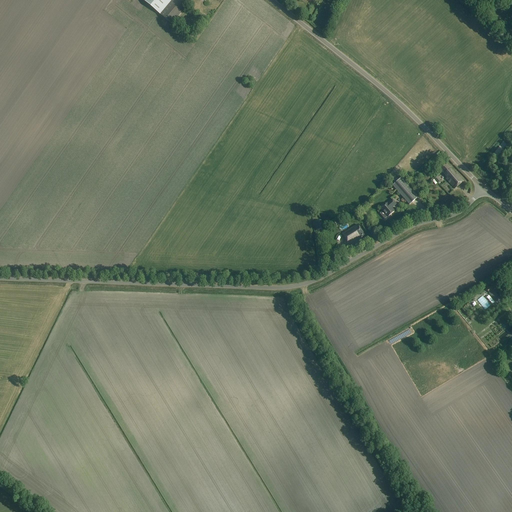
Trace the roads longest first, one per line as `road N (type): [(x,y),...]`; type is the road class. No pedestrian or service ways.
road 1 (unclassified): [(483,188),(458,213),(407,228),(292,286),(0,278)]
road 2 (unclassified): [(483,188),(394,98),(272,0)]
